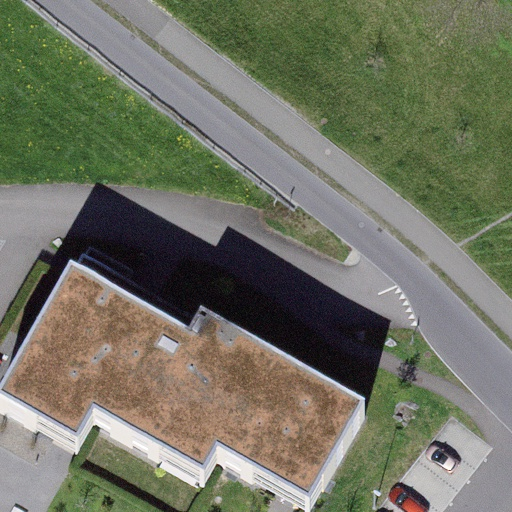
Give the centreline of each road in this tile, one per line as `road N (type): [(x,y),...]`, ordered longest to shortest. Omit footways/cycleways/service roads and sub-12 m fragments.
road 1 (unclassified): [(511,386),(415,279),(61,0)]
road 2 (track): [(0,222),(223,233),(352,301),(415,279)]
